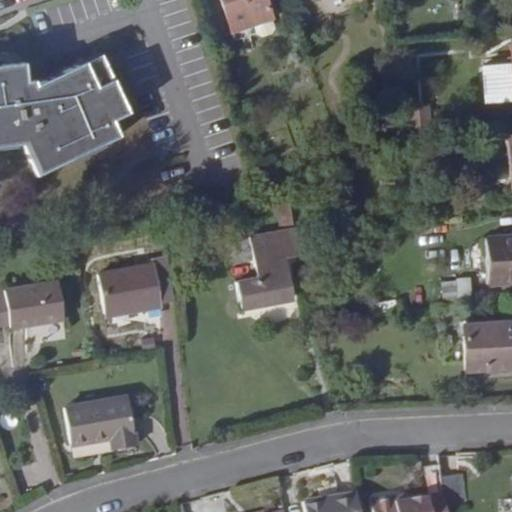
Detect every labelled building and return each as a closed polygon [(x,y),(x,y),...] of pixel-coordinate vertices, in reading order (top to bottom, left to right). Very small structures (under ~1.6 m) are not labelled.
[(220,0),(232,31),(271,17),(264,0),(220,0)] [(0,145),(20,142),(37,175),(119,134),(111,117),(127,110),(99,53),(34,84),(32,79),(24,80),(22,61),(0,64),(0,145)] [(284,257),(300,254),(296,232),(295,226),(250,236),(256,275),(235,279),(240,306),(293,297),(284,257)] [(511,234),(482,236),(485,281),(511,279),(511,234)] [(173,298),(167,261),(152,265),(152,262),(96,274),(104,315),(141,306),(142,310),(160,306),(159,303),(173,298)] [(467,280),(440,279),(439,301),(467,302),(467,280)] [(0,300),(0,329),(10,327),(10,331),(64,319),(56,283),(2,293),(4,300),(0,300)] [(463,373),(510,370),(507,325),(460,328),(463,373)] [(123,393),(61,409),(71,446),(109,436),(111,445),(135,438),(123,393)] [(465,475),(441,479),(443,496),(445,510),(470,507),(465,475)] [(354,496),(353,490),(319,495),(318,501),(354,496)] [(356,511),(354,496),(318,501),(302,502),(303,511),(356,511)] [(445,511),(445,510),(443,496),(405,502),(394,504),(387,499),(376,500),(370,507),(370,511),(445,511)] [(394,504),(405,502),(405,496),(387,499),(394,504)]
